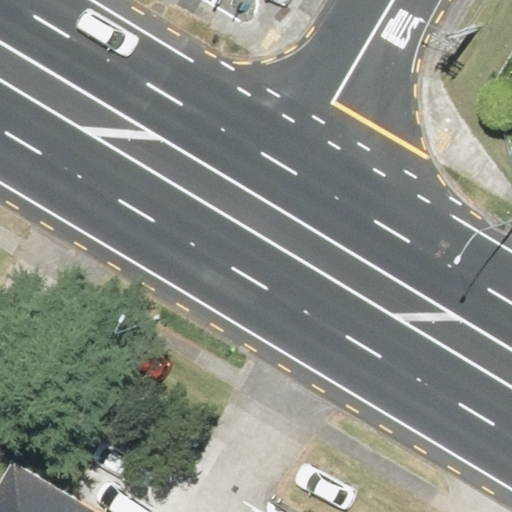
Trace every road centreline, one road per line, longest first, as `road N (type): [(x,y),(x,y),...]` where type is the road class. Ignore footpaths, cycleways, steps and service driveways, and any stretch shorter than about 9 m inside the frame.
road 1 (primary): [(0,58),(268,211)]
road 2 (primary): [(268,211),(511,370)]
road 3 (tertiary): [(268,211),(394,0)]
